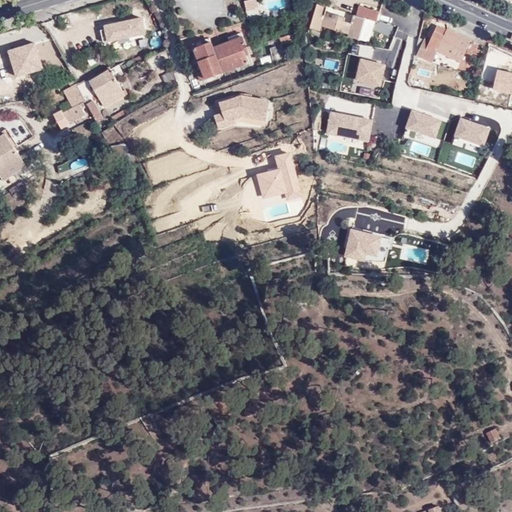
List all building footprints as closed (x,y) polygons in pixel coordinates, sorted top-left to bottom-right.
[(324,8),(317,4),(308,28),(315,31),(318,26),(344,35),(344,38),(356,42),(364,20),(374,24),(377,14),(362,8),(358,18),(355,17),(351,27),(342,23),(344,20),(331,15),(329,20),(322,17),(324,8)] [(145,33),(142,18),(105,26),(106,29),(101,30),(103,42),(145,33)] [(428,44),(417,39),(412,57),(420,60),(421,59),(430,63),(436,52),(460,64),(468,42),(446,31),(445,32),(435,29),(428,44)] [(247,68),(244,59),(241,50),(238,42),(212,51),(210,45),(193,52),(200,73),(196,75),(199,85),(247,68)] [(35,44),(9,52),(16,76),(42,69),(35,44)] [(284,56),(282,46),(270,48),(272,58),(284,56)] [(241,50),(244,59),(251,56),(248,48),(241,50)] [(385,65),(362,59),(357,80),(380,85),(385,65)] [(511,72),(498,70),(494,89),(511,93),(511,94),(511,72)] [(86,80),(74,87),(86,108),(94,123),(100,121),(92,105),(99,101),(104,110),(122,99),(109,73),(88,83),(86,80)] [(176,86),(173,75),(161,79),(166,91),(176,86)] [(86,108),(74,87),(63,93),(71,110),(61,116),(67,126),(83,118),(81,111),(86,108)] [(220,103),(235,98),(234,95),(215,101),(219,114),(214,115),(219,129),(237,124),(235,119),(234,120),(234,117),(225,120),(220,103)] [(266,121),(270,101),(242,96),(235,98),(220,103),(225,120),(234,117),(234,120),(235,119),(243,117),(266,121)] [(428,116),(413,110),(407,127),(435,138),(442,120),(431,117),(430,119),(427,118),(428,116)] [(331,112),(327,133),(369,142),(373,120),(331,112)] [(477,124),(462,119),(456,136),(484,146),(490,129),(480,125),(479,128),(476,127),(477,124)] [(0,145),(0,146),(0,179),(1,181),(9,176),(6,171),(22,161),(6,137),(0,140),(0,145)] [(303,197),(291,153),(276,157),(279,169),(258,175),(264,198),(285,192),(287,201),(303,197)] [(4,181),(6,186),(29,173),(26,168),(4,181)] [(20,178),(6,186),(11,194),(25,186),(20,178)] [(352,231),(346,256),(360,260),(362,253),(366,254),(376,256),(381,238),(352,231)] [(150,414),(142,420),(150,433),(159,427),(150,414)] [(501,439),(495,429),(485,434),(491,445),(501,439)]
